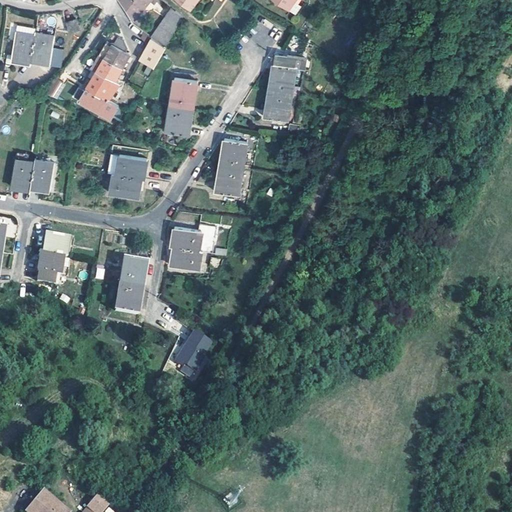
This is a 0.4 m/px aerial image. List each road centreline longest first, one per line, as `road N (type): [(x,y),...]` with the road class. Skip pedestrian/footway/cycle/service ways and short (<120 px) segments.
road 1 (residential): [(150,218),(259,52),(261,33)]
road 2 (residential): [(29,209),(150,218)]
